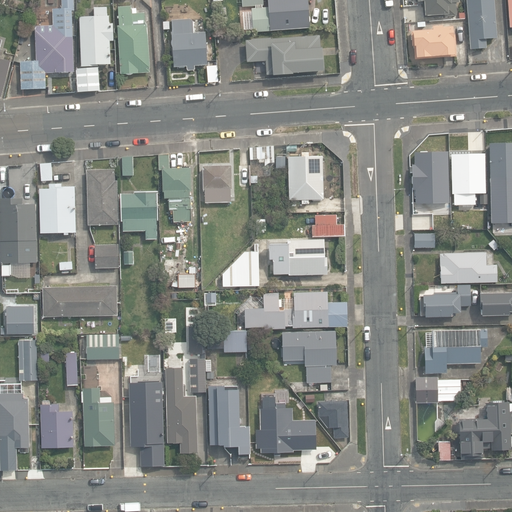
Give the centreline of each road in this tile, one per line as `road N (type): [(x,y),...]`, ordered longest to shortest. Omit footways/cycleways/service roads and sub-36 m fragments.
road 1 (residential): [(383,487),(0,498)]
road 2 (residential): [(374,105),(383,487)]
road 3 (residential): [(0,131),(374,105)]
road 4 (residential): [(374,105),(511,94)]
road 5 (residential): [(511,484),(383,487)]
